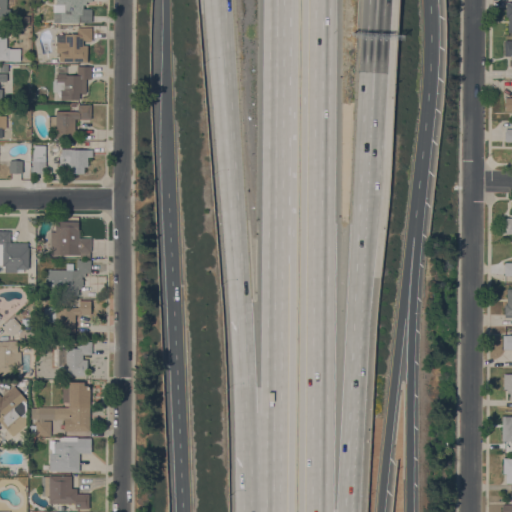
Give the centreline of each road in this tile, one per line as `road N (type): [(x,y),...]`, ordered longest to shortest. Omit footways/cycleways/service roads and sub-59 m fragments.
road 1 (residential): [(119,511),(123,0)]
road 2 (motorway): [(315,511),(319,0)]
road 3 (residential): [(469,511),(472,0)]
road 4 (motorway): [(172,192),(186,511)]
road 5 (motorway): [(224,0),(244,302)]
road 6 (motorway): [(326,511),(365,222)]
road 7 (motorway): [(379,511),(409,237)]
road 8 (motorway): [(279,0),(278,263)]
road 9 (motorway): [(409,237),(426,0)]
road 10 (motorway): [(166,0),(172,192)]
road 11 (motorway): [(278,263),(277,415)]
road 12 (motorway): [(410,385),(409,237)]
road 13 (motorway): [(409,511),(410,385)]
road 14 (residential): [(122,198),(0,198)]
road 15 (motorway): [(365,222),(371,101)]
